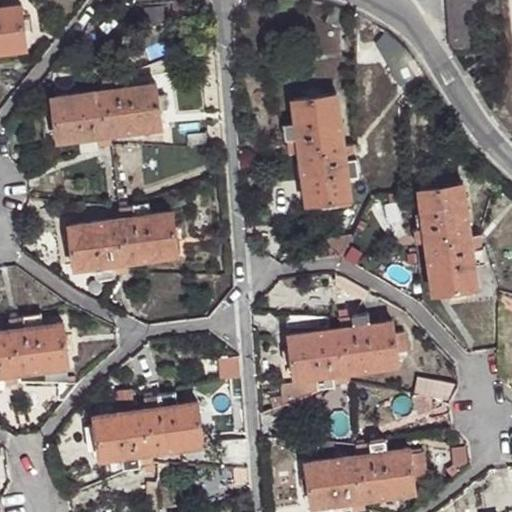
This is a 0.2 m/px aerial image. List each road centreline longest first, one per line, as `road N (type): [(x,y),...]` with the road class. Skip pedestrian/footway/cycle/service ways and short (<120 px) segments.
road 1 (residential): [(242,274),(336,263),(412,303),(484,374)]
road 2 (residential): [(223,0),(242,274)]
road 3 (residential): [(245,323),(261,511)]
road 4 (residential): [(511,163),(407,23)]
road 5 (residential): [(423,511),(491,452),(484,374)]
road 6 (residential): [(138,331),(26,450)]
road 7 (residential): [(138,331),(0,247)]
road 8 (residential): [(97,3),(0,127)]
